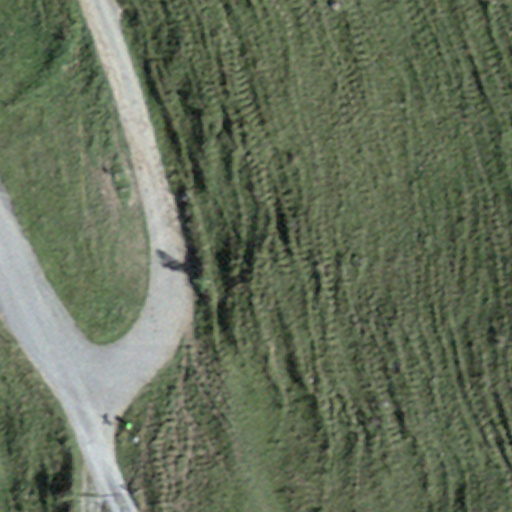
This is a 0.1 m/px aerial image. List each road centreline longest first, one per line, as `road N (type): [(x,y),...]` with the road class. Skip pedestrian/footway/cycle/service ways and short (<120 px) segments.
road 1 (track): [(94,0),(146,131),(166,292),(135,357),(91,373)]
road 2 (track): [(91,373),(41,327),(0,235)]
road 3 (track): [(91,373),(145,511)]
road 4 (track): [(91,373),(92,511)]
